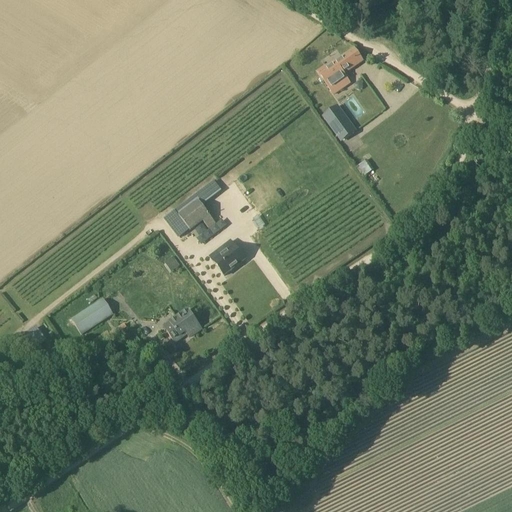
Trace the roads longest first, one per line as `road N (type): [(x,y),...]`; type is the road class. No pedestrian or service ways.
road 1 (track): [(0,507),(383,252),(446,177),(468,115)]
road 2 (track): [(290,0),(468,115)]
road 3 (track): [(468,115),(505,0)]
